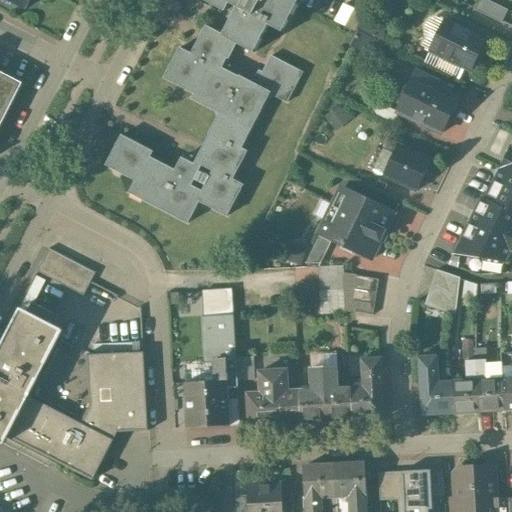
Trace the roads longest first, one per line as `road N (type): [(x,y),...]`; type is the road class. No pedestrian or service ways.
road 1 (residential): [(511,65),(410,271),(400,327),(405,444)]
road 2 (residential): [(405,444),(225,449)]
road 3 (unknown): [(154,287),(301,272)]
road 4 (residential): [(63,60),(3,181)]
road 5 (residential): [(49,204),(110,85)]
